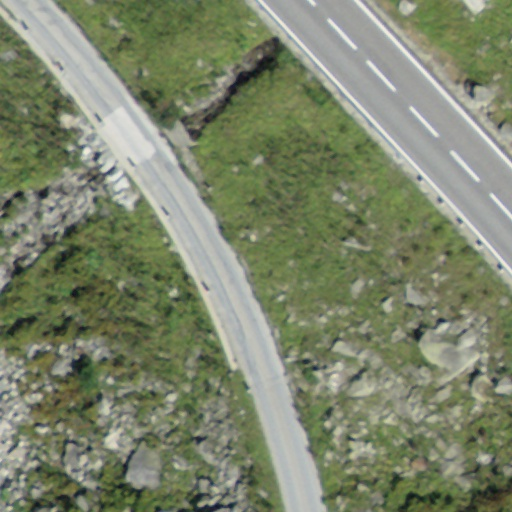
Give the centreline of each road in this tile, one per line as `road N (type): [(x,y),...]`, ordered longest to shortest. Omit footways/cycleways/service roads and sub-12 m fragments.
road 1 (unclassified): [(26,0),(146,158),(245,327),(304,511)]
road 2 (primary): [(308,0),(511,216)]
